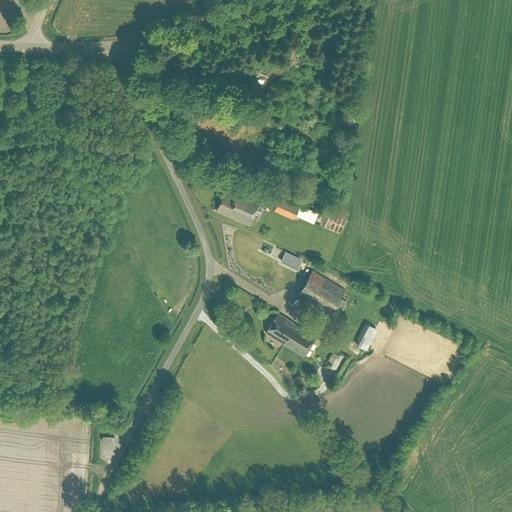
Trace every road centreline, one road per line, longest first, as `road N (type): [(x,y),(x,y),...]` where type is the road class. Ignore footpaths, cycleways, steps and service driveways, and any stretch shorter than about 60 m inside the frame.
road 1 (unclassified): [(112,464),(206,292),(206,255),(192,211),(115,46)]
road 2 (tertiary): [(115,46),(263,0)]
